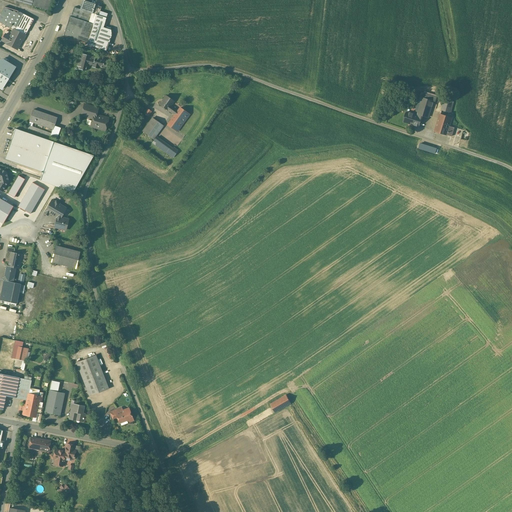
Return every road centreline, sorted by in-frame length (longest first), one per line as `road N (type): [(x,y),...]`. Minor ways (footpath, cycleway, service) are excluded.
road 1 (unclassified): [(157,455),(96,300),(83,198),(110,140),(127,70)]
road 2 (unclassified): [(127,70),(220,67),(511,169)]
road 3 (residential): [(15,421),(157,455)]
road 4 (track): [(160,461),(282,390)]
road 5 (residential): [(0,124),(62,0)]
